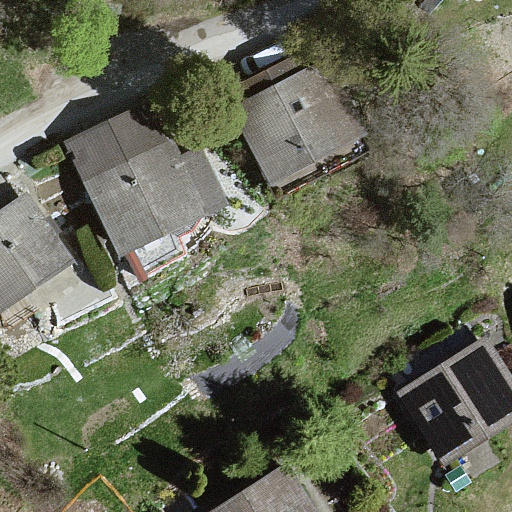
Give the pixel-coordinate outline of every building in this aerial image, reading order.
[(325,62),(236,109),(272,178),(361,131),(325,62)] [(149,105),(70,145),(122,249),(221,200),(198,154),(179,164),(149,105)] [(25,198),(0,215),(0,302),(3,306),(69,258),(25,198)] [(511,386),(484,342),(402,393),(443,458),(511,414),(511,386)] [(316,511),(288,468),(219,511),(316,511)]
